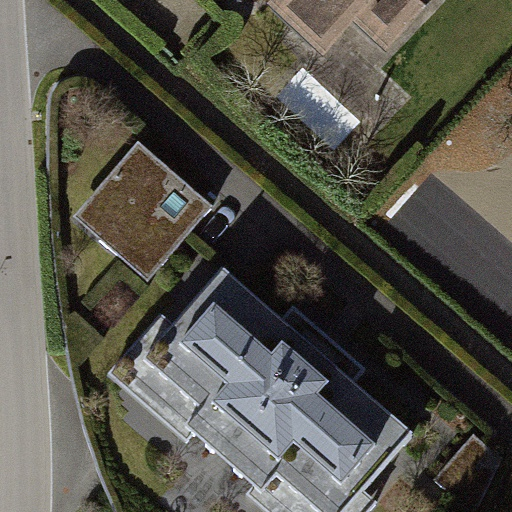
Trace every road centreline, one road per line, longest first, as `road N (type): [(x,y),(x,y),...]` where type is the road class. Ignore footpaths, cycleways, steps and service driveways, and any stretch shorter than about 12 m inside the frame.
road 1 (residential): [(22,511),(6,215)]
road 2 (residential): [(6,215),(0,56)]
